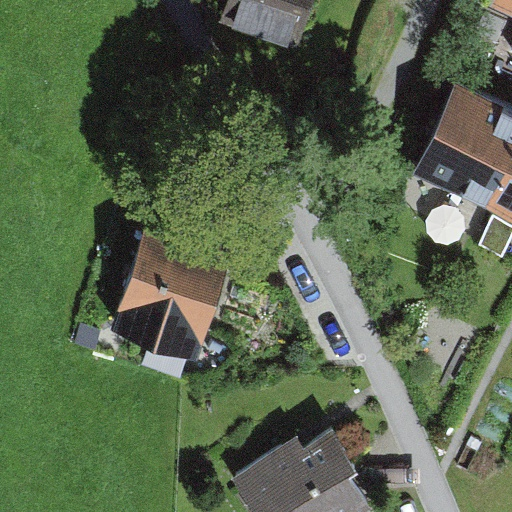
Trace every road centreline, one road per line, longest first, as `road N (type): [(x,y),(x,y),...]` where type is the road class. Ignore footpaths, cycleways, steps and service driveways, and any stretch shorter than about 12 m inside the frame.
road 1 (residential): [(443,511),(380,360),(318,241)]
road 2 (residential): [(433,0),(318,241)]
